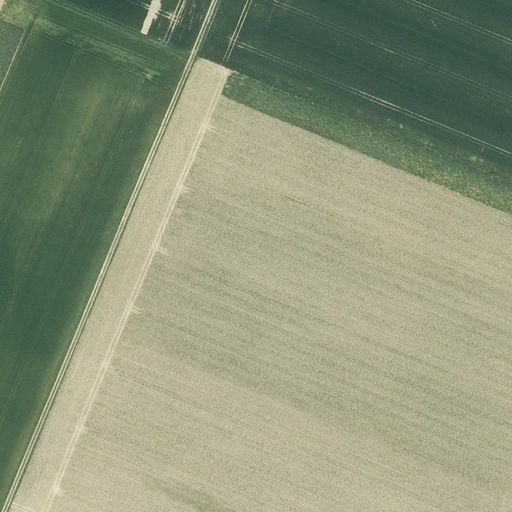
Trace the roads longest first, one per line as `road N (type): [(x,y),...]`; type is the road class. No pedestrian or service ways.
road 1 (track): [(3,511),(214,0)]
road 2 (track): [(191,57),(51,0)]
